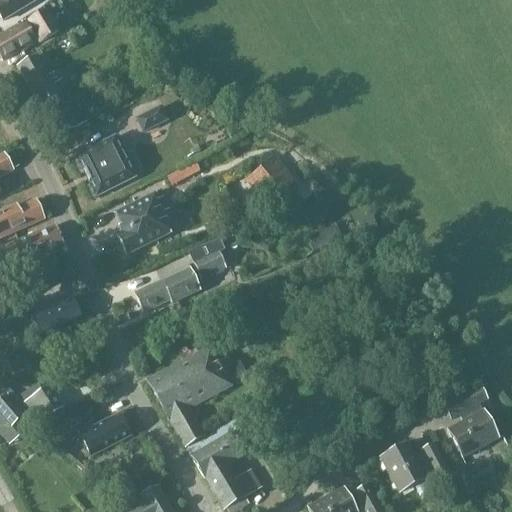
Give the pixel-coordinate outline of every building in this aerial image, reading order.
[(40,0),(0,0),(0,22),(1,24),(40,0)] [(59,34),(45,10),(0,37),(0,60),(3,65),(37,44),(38,46),(59,34)] [(78,130),(77,129),(86,124),(62,80),(53,85),(36,56),(15,69),(57,144),(78,130)] [(141,136),(167,123),(159,107),(133,121),(141,136)] [(113,139),(75,158),(95,198),(134,179),(121,154),(124,152),(118,138),(114,140),(113,139)] [(0,178),(12,172),(4,156),(0,157),(0,178)] [(244,181),(264,207),(278,198),(293,187),(273,159),(244,181)] [(173,185),(193,176),(187,163),(167,173),(173,185)] [(296,193),(293,187),(278,198),(264,207),(270,215),(298,195),(296,193)] [(153,196),(114,216),(119,227),(117,228),(120,236),(116,238),(125,257),(169,234),(163,221),(165,220),(153,196)] [(0,241),(44,222),(35,201),(17,209),(15,205),(0,211),(0,241)] [(0,250),(0,274),(1,278),(11,273),(64,251),(53,226),(1,248),(2,250),(0,250)] [(223,252),(218,240),(189,253),(193,264),(192,264),(200,282),(225,271),(217,255),(223,252)] [(200,293),(189,269),(132,295),(141,317),(169,304),(170,307),(200,293)] [(82,324),(71,298),(29,317),(40,342),(82,324)] [(146,388),(185,451),(202,441),(186,413),(228,390),(226,387),(245,376),(238,363),(232,366),(227,358),(214,365),(207,353),(146,388)] [(63,408),(49,387),(23,405),(37,426),(63,408)] [(460,463),(494,444),(480,419),(478,419),(473,410),(483,405),(476,393),(442,412),(448,424),(456,420),(460,427),(444,436),(460,463)] [(5,396),(0,400),(0,436),(10,428),(23,418),(5,396)] [(130,437),(120,417),(92,432),(89,426),(94,423),(87,408),(50,428),(57,443),(77,432),(80,438),(79,439),(85,450),(86,450),(91,459),(103,453),(102,452),(130,437)] [(248,440),(236,420),(202,441),(185,451),(203,481),(204,480),(222,511),(246,498),(227,467),(243,457),(237,447),(248,440)] [(407,447),(380,462),(401,499),(415,491),(422,503),(433,497),(425,482),(432,478),(437,488),(449,481),(431,449),(419,456),(420,458),(414,461),(407,447)] [(342,493),(307,511),(378,511),(365,488),(364,489),(353,495),(355,499),(354,499),(348,503),(342,493)] [(169,511),(157,491),(156,490),(120,511),(121,511),(169,511)]
